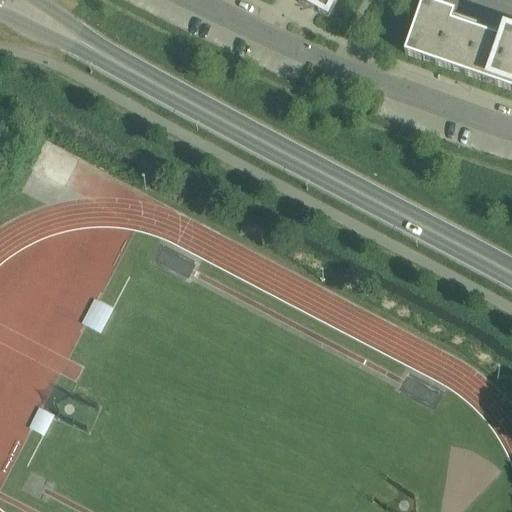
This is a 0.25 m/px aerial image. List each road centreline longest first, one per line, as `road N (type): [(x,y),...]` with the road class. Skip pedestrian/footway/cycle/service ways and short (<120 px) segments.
road 1 (tertiary): [(511,278),(4,0)]
road 2 (residential): [(511,126),(335,63),(201,0)]
